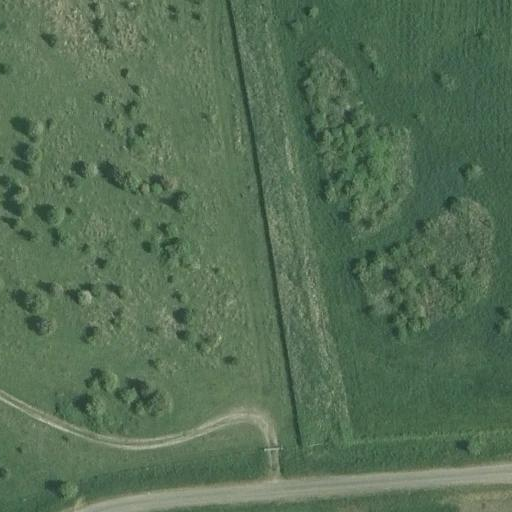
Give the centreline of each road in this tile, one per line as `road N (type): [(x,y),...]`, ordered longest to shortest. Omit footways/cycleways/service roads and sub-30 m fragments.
road 1 (unclassified): [(101,511),(127,503),(511,474)]
road 2 (track): [(280,490),(269,429),(158,450),(113,448),(0,395)]
